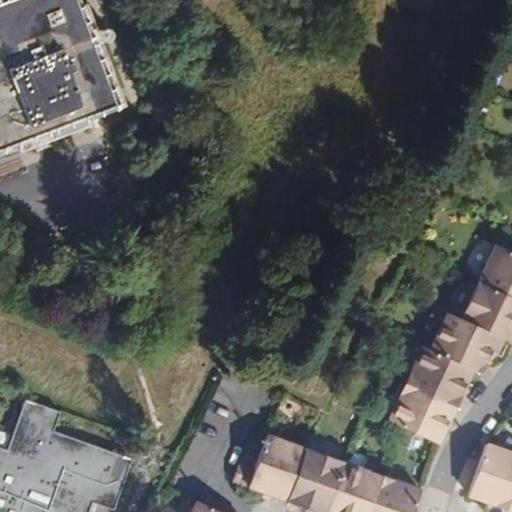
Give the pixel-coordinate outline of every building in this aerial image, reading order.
[(0,0),(0,153),(19,146),(20,150),(88,124),(87,120),(120,107),(79,0),(0,0)] [(479,282),(511,297),(511,252),(496,245),(479,282)] [(461,320),(508,341),(510,342),(511,338),(511,297),(479,282),(461,320)] [(429,349),(472,370),(495,354),(501,357),(508,341),(461,320),(447,313),(429,349)] [(405,384),(455,407),(462,392),(472,370),(429,349),(423,346),(405,384)] [(400,426),(438,444),(455,407),(405,384),(388,421),(400,426)] [(7,450),(0,447),(0,511),(88,511),(92,502),(113,509),(131,459),(54,431),(61,412),(25,399),(7,450)] [(248,486),(287,500),(305,448),(267,435),(257,460),(254,470),(248,486)] [(511,491),(511,452),(486,443),(467,494),(506,508),(511,491)] [(287,500),(320,511),(325,511),(344,462),(305,448),(287,500)] [(325,511),(369,511),(382,476),(344,462),(325,511)] [(233,480),(248,486),(254,470),(238,464),(233,480)] [(369,511),(412,511),(421,490),(382,476),(369,511)] [(222,511),(197,500),(191,511),(222,511)]
